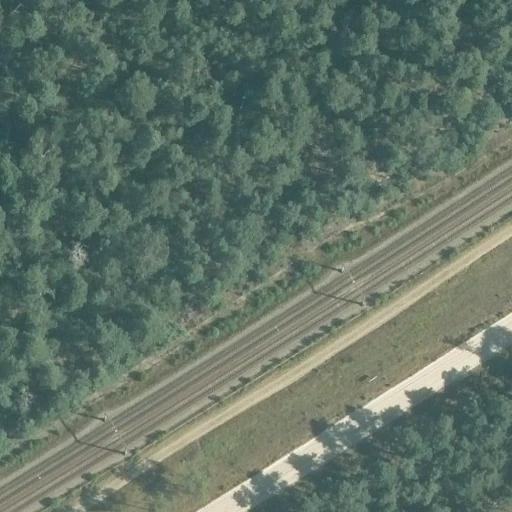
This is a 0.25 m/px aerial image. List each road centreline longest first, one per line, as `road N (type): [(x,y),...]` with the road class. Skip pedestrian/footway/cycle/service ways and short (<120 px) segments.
road 1 (track): [(70,511),(511,233)]
road 2 (track): [(203,511),(511,324)]
